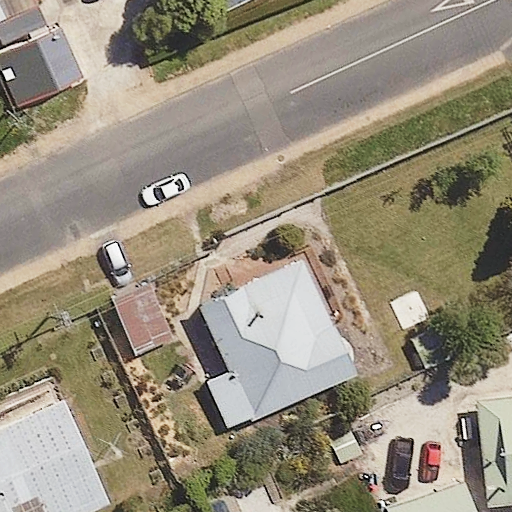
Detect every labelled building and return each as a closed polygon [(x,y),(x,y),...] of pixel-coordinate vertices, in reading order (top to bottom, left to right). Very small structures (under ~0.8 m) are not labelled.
[(30,3),(28,0),(0,0),(0,42),(39,28),(30,3)] [(198,0),(207,16),(237,0),(198,0)] [(0,42),(0,93),(5,108),(82,79),(59,20),(39,28),(0,42)] [(344,371),(291,258),(191,304),(222,370),(201,380),(223,427),(344,371)] [(162,336),(142,286),(107,301),(128,350),(162,336)] [(404,335),(435,320),(419,286),(388,301),(404,335)] [(436,322),(405,336),(420,369),(451,354),(436,322)] [(0,511),(72,511),(98,500),(48,392),(0,414),(0,511)] [(511,499),(511,393),(472,398),(483,502),(511,499)] [(475,511),(464,481),(386,510),(387,511),(475,511)]
